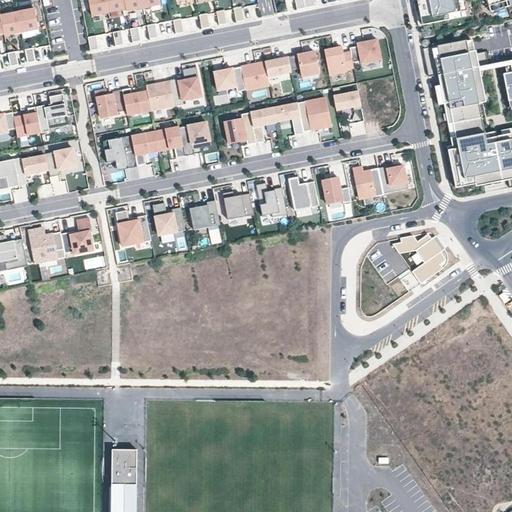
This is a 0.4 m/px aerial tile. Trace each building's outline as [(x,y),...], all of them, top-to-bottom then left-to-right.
[(109,11),(106,0),(89,0),(92,14),(109,11)] [(106,0),(109,11),(126,7),(124,0),(106,0)] [(142,0),(124,0),(126,7),(127,10),(144,6),(142,0)] [(295,0),(297,9),(306,8),(304,0),(295,0)] [(417,0),(414,1),(419,26),(469,16),(466,0),(417,0)] [(491,12),(511,5),(511,0),(509,0),(489,6),(491,12)] [(234,8),(237,21),(244,20),(242,6),(234,8)] [(18,12),(22,31),(39,28),(35,8),(18,12)] [(217,11),(219,25),(227,23),(225,10),(217,11)] [(4,32),(5,35),(22,31),(18,12),(1,15),(4,32)] [(200,15),(202,28),(210,27),(207,13),(200,15)] [(174,20),(176,33),(184,32),(181,18),(174,20)] [(148,25),(150,38),(158,37),(156,24),(148,25)] [(130,29),(133,42),(141,40),(138,27),(130,29)] [(121,30),(113,32),(116,45),(124,44),(121,30)] [(96,35),(88,37),(91,50),(99,49),(96,35)] [(358,46),(350,48),(351,52),(353,63),(361,61),(361,64),(382,60),(378,39),(357,43),(358,46)] [(469,50),(467,40),(423,49),(429,77),(438,75),(440,82),(441,86),(444,104),(446,113),(451,112),(456,139),(451,140),(452,145),(457,170),(453,171),(456,188),(476,184),(476,180),(507,174),(511,173),(511,133),(504,135),(496,136),(486,138),(485,133),(479,103),(477,90),(484,89),(480,70),(473,72),(472,68),(488,64),(486,51),(475,53),(474,49),(469,50)] [(353,63),(351,52),(343,54),(342,47),(324,51),(329,75),(347,71),(346,69),(354,67),(353,63)] [(25,49),(28,63),(36,61),(33,48),(25,49)] [(8,53),(11,66),(19,64),(16,51),(8,53)] [(302,77),(319,73),(315,51),(298,55),(302,77)] [(292,72),(289,57),(265,62),(268,76),(292,72)] [(472,68),(473,72),(480,70),(506,65),(511,64),(511,60),(504,62),(488,64),(472,68)] [(261,61),(241,65),(246,90),(270,85),(268,76),(265,62),(261,62),(261,61)] [(170,81),(175,106),(184,105),(183,101),(202,97),(197,67),(183,70),(185,77),(185,80),(179,81),(179,79),(170,80),(170,81)] [(218,90),(236,87),(233,68),(214,72),(218,90)] [(170,81),(146,86),(147,91),(151,111),(175,106),(170,81)] [(439,105),(444,104),(441,86),(435,87),(439,105)] [(151,111),(147,91),(137,93),(132,94),(131,88),(123,90),(127,111),(128,115),(151,111)] [(127,111),(123,90),(113,92),(113,94),(107,95),(106,89),(96,91),(101,118),(118,115),(117,112),(127,111)] [(477,90),(479,103),(486,102),(484,89),(477,90)] [(358,91),(334,96),(336,110),(355,107),(361,105),(358,91)] [(228,93),(213,95),(215,105),(230,103),(228,93)] [(45,105),(36,107),(41,132),(42,133),(50,131),(49,129),(69,125),(63,94),(50,96),(51,104),(49,104),(49,107),(45,107),(45,105)] [(301,117),(304,132),(331,126),(326,98),(298,103),(301,117)] [(274,108),(277,122),(301,117),(298,103),(274,108)] [(36,107),(28,108),(30,117),(25,118),(24,115),(14,117),(16,128),(18,137),(41,132),(36,107)] [(274,108),(250,112),(256,143),(265,141),(262,125),(277,122),(274,108)] [(0,133),(8,132),(8,130),(16,128),(14,117),(13,112),(0,114),(0,133)] [(256,143),(250,112),(242,114),(243,119),(225,122),(229,143),(247,139),(248,144),(256,143)] [(446,113),(451,140),(456,139),(451,112),(446,113)] [(179,127),(185,156),(194,154),(193,148),(211,144),(207,122),(179,127)] [(155,131),(159,151),(175,148),(177,157),(185,156),(179,127),(179,126),(155,131)] [(132,136),(138,165),(146,164),(144,154),(159,151),(155,131),(132,136)] [(129,167),(138,165),(132,136),(131,134),(103,139),(107,161),(116,160),(118,167),(128,165),(129,167)] [(457,170),(452,145),(447,146),(452,171),(453,171),(457,170)] [(49,169),(50,177),(60,175),(59,170),(77,166),(73,148),(46,154),(46,155),(49,169)] [(46,155),(22,159),(25,174),(49,169),(46,155)] [(27,184),(25,174),(22,159),(22,157),(0,161),(0,185),(1,189),(27,184)] [(394,165),(378,168),(383,194),(408,189),(404,166),(395,167),(394,165)] [(360,199),(384,195),(383,194),(378,168),(363,172),(362,167),(354,169),(360,199)] [(477,186),(509,180),(507,174),(476,180),(477,186)] [(319,206),(314,181),(300,184),(298,177),(288,179),(295,211),(319,206)] [(344,203),(352,202),(349,187),(341,189),(339,177),(323,181),(328,204),(343,201),(344,203)] [(70,188),(86,186),(85,179),(69,181),(70,188)] [(288,214),(282,187),(274,189),(275,190),(275,192),(268,194),(268,191),(266,183),(256,185),(259,200),(265,198),(269,198),(270,203),(260,205),(263,216),(272,214),(273,217),(288,214)] [(255,215),(250,194),(242,195),(242,198),(235,199),(234,197),(233,192),(223,194),(229,220),(255,215)] [(194,230),(220,225),(216,200),(207,202),(208,208),(202,209),(201,203),(189,206),(194,230)] [(185,230),(181,207),(172,209),(173,213),(167,214),(165,203),(153,205),(159,235),(185,230)] [(122,246),(151,240),(146,215),(138,217),(139,220),(130,222),(129,219),(127,210),(116,212),(122,246)] [(74,231),(61,234),(64,247),(65,253),(74,251),(75,254),(94,250),(90,231),(93,231),(90,218),(77,221),(79,233),(75,234),(74,231)] [(61,234),(61,232),(45,235),(44,227),(29,230),(36,263),(66,257),(65,253),(64,247),(61,234)] [(28,266),(22,239),(8,242),(4,242),(3,235),(0,235),(0,261),(5,261),(7,270),(28,266)] [(393,244),(399,253),(416,250),(431,239),(428,235),(418,242),(414,236),(401,238),(401,243),(393,244)] [(436,236),(431,239),(416,250),(425,263),(440,251),(445,248),(436,236)] [(446,259),(440,251),(425,263),(412,272),(421,284),(442,269),(439,265),(446,259)] [(458,360),(404,396),(465,486),(511,454),(511,364),(498,344),(464,368),(458,360)] [(134,511),(136,450),(111,449),(109,511),(134,511)]
